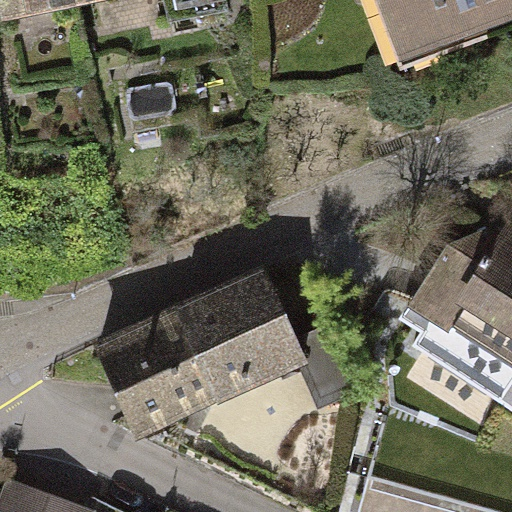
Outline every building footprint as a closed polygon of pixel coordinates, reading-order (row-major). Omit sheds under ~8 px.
[(14,0),(23,42),(137,19),(133,0),(14,0)] [(209,0),(133,0),(137,19),(209,0)] [(511,0),(382,0),(414,77),(511,36),(511,0)] [(511,232),(502,228),(458,246),(416,308),(511,353),(511,232)] [(294,265),(101,342),(137,432),(330,355),(294,265)] [(0,511),(100,511),(9,477),(0,506),(0,511)]
